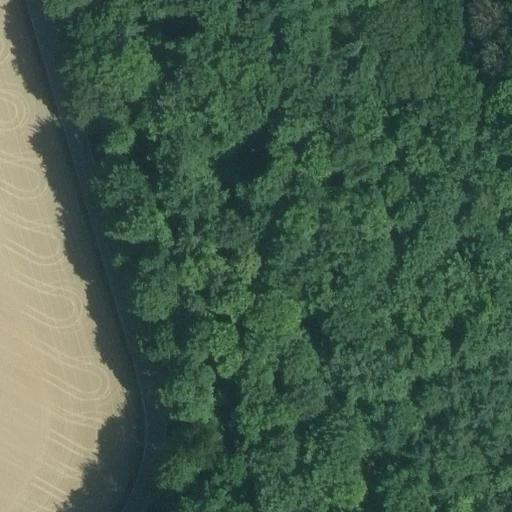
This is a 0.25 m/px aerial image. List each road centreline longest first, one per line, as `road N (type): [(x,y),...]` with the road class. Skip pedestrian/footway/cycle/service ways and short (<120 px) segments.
road 1 (track): [(401,511),(126,0)]
road 2 (tertiary): [(131,511),(144,491),(153,412),(36,0)]
road 3 (track): [(153,412),(176,349),(224,296),(322,216),(384,86),(449,0)]
road 4 (unknown): [(511,305),(423,197),(353,144),(273,0)]
road 5 (track): [(224,511),(349,416)]
